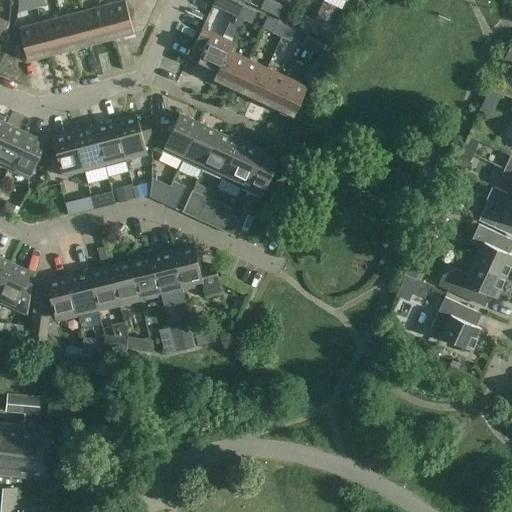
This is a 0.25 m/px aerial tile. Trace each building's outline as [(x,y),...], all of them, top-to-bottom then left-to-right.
[(154,7),(138,0),(121,0),(103,5),(112,38),(134,32),(144,29),(154,7)] [(263,0),(260,8),(269,12),(274,1),(271,0),(263,0)] [(274,1),(269,12),(278,16),(283,6),(274,1)] [(242,18),(247,7),(239,3),(234,14),(242,18)] [(91,44),(112,38),(103,5),(82,10),(91,44)] [(256,12),(247,7),(242,18),(252,22),(256,12)] [(70,49),(91,44),(82,10),(61,16),(70,49)] [(309,30),(314,20),(304,15),(299,26),(309,30)] [(61,16),(40,22),(49,55),(70,49),(61,16)] [(314,20),(309,30),(317,34),(322,24),(314,20)] [(282,36),(287,26),(278,21),(273,32),(282,36)] [(28,60),(49,55),(40,22),(19,27),(28,60)] [(296,30),(287,26),(282,36),(291,40),(296,30)] [(202,27),(193,47),(202,52),(197,63),(216,72),(217,72),(228,49),(229,50),(233,41),(211,31),(202,27)] [(334,48),(325,43),(320,54),(329,58),(334,48)] [(248,58),(229,50),(228,49),(217,72),(216,72),(212,80),(233,89),(248,58)] [(253,99),(267,67),(248,58),(233,89),(253,99)] [(273,108),(287,76),(267,67),(253,99),(273,108)] [(287,76),(273,108),(293,117),(307,86),(287,76)] [(162,149),(182,159),(199,122),(179,113),(162,149)] [(137,115),(116,120),(126,159),(147,153),(144,143),(154,140),(149,122),(140,124),(137,115)] [(95,126),(105,165),(126,159),(116,120),(95,126)] [(0,135),(0,164),(8,168),(25,132),(6,122),(0,135)] [(182,159),(202,168),(219,131),(199,122),(182,159)] [(84,170),(105,165),(95,126),(74,131),(84,170)] [(84,170),(74,131),(52,137),(63,176),(84,170)] [(202,168),(222,177),(239,140),(219,131),(202,168)] [(46,141),(25,132),(8,168),(29,177),(46,141)] [(465,135),(458,157),(472,162),(479,140),(465,135)] [(241,186),(258,149),(239,140),(222,177),(241,186)] [(258,149),(241,186),(261,195),(278,159),(258,149)] [(511,185),(509,193),(511,194),(511,155),(510,154),(501,173),(511,178),(511,185)] [(162,202),(170,186),(152,178),(151,182),(150,196),(162,202)] [(170,186),(162,202),(176,208),(185,187),(172,181),(170,186)] [(136,198),(133,187),(132,184),(115,188),(119,202),(136,198)] [(511,194),(509,193),(508,194),(492,187),(486,198),(488,199),(479,219),(510,234),(511,230),(511,194)] [(201,220),(211,199),(193,190),(183,211),(201,220)] [(110,191),(65,200),(67,211),(113,202),(110,191)] [(221,229),(227,216),(231,208),(211,199),(201,220),(221,229)] [(16,205),(7,201),(2,211),(11,215),(16,205)] [(227,216),(221,229),(231,234),(237,220),(227,216)] [(475,261),(506,276),(511,262),(511,253),(505,250),(510,238),(479,223),(470,243),(481,249),(475,261)] [(194,245),(173,250),(182,289),(203,284),(206,296),(222,292),(216,265),(200,269),(194,245)] [(173,250),(152,255),(161,294),(182,289),(173,250)] [(152,255),(131,260),(140,300),(161,294),(152,255)] [(0,256),(0,284),(11,262),(0,256)] [(396,290),(419,300),(426,284),(413,278),(421,261),(410,256),(396,290)] [(131,260),(110,266),(119,305),(140,300),(131,260)] [(443,275),(439,284),(448,289),(480,304),(486,292),(496,297),(506,276),(475,261),(469,274),(458,269),(443,275)] [(11,262),(0,284),(0,300),(27,314),(32,283),(27,280),(31,271),(11,262)] [(119,305),(110,266),(89,271),(98,310),(119,305)] [(89,271),(68,276),(77,315),(98,310),(89,271)] [(77,315),(68,276),(46,281),(56,320),(77,315)] [(477,310),(445,296),(429,329),(472,349),(482,328),(471,323),(477,310)] [(49,315),(33,312),(29,336),(29,341),(45,343),(49,315)] [(0,322),(0,334),(11,335),(12,323),(0,322)] [(127,349),(128,337),(124,324),(114,326),(116,336),(106,335),(105,347),(127,349)] [(195,342),(215,341),(214,329),(194,330),(195,342)] [(96,338),(83,337),(83,348),(95,348),(96,338)] [(6,411),(19,412),(20,394),(7,393),(6,411)] [(41,396),(20,394),(19,412),(40,414),(41,396)] [(18,497),(19,486),(10,485),(11,474),(16,475),(20,424),(0,422),(0,511),(16,511),(17,497),(18,497)] [(51,427),(20,424),(16,475),(11,474),(10,485),(19,486),(20,486),(21,476),(46,478),(51,427)] [(17,497),(16,511),(28,511),(30,504),(30,498),(18,497),(17,497)]
